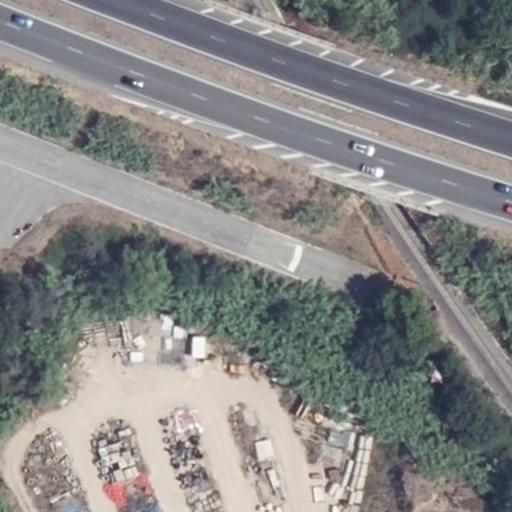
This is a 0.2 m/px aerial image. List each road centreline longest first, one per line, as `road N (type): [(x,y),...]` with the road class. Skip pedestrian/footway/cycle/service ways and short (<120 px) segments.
road 1 (motorway): [(0,19),(511,200)]
road 2 (motorway): [(511,138),(117,0)]
